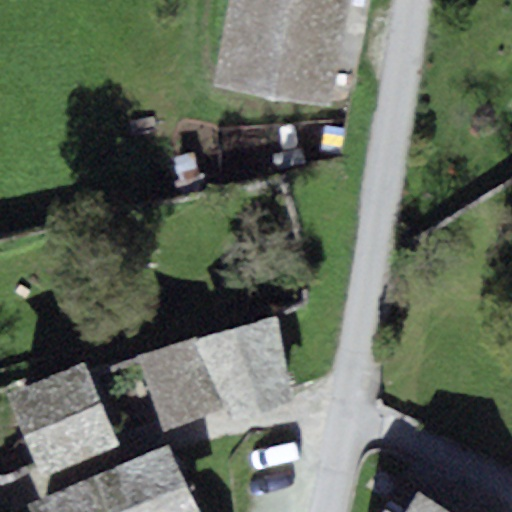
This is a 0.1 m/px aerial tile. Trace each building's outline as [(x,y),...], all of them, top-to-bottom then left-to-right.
[(332,108),(348,0),(228,0),(214,90),(332,108)] [(275,318),(136,359),(158,429),(223,409),(226,423),(288,405),(275,318)] [(4,394),(41,481),(118,449),(81,362),(4,394)] [(196,511),(165,446),(26,507),(28,511),(196,511)] [(444,511),(415,494),(404,511),(387,511),(384,510),(381,511),(444,511)]
